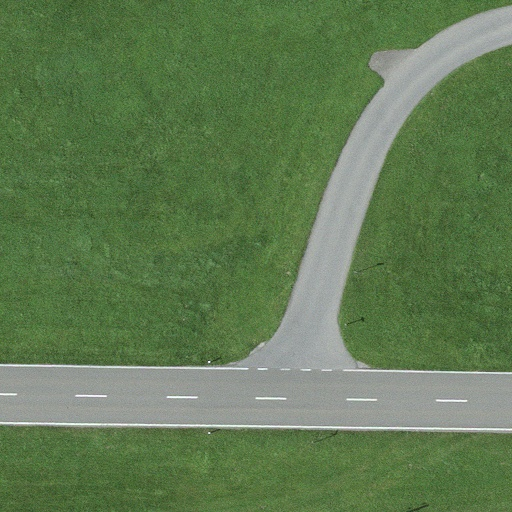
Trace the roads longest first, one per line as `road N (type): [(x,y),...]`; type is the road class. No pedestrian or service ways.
road 1 (residential): [(304,400),(320,289),(354,187),(400,96),(461,42),(511,30)]
road 2 (secondary): [(0,395),(304,400)]
road 3 (secondary): [(304,400),(511,403)]
